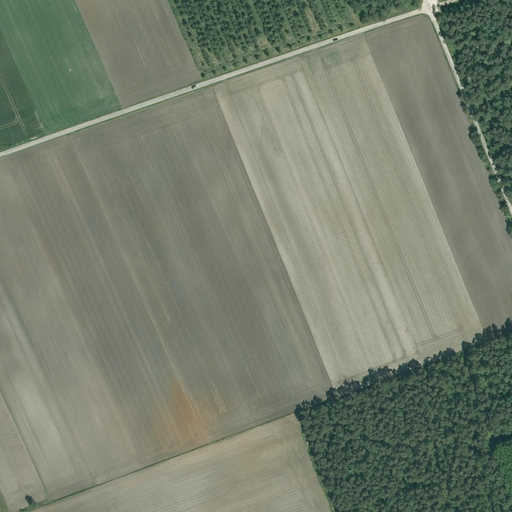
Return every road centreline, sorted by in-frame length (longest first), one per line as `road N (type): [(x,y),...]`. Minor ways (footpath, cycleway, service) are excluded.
road 1 (unclassified): [(430,7),(0,155)]
road 2 (unclassified): [(430,7),(511,210)]
